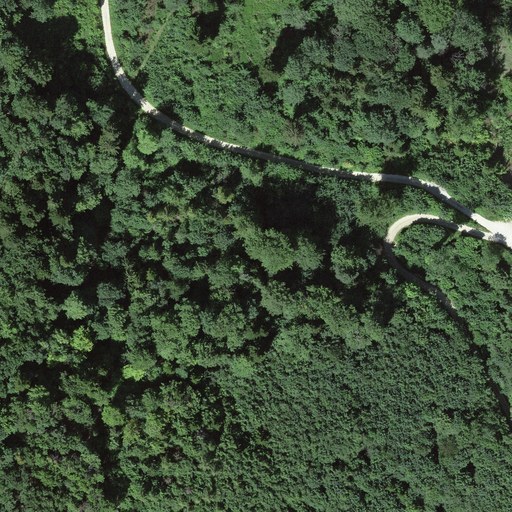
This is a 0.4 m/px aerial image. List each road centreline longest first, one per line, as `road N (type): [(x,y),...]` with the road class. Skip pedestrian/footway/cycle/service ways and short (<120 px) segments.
road 1 (track): [(507,239),(429,185),(335,172),(199,137),(156,114),(116,73),(102,0)]
road 2 (track): [(511,242),(419,218),(390,236),(390,256),(441,294),(456,316),(511,425)]
